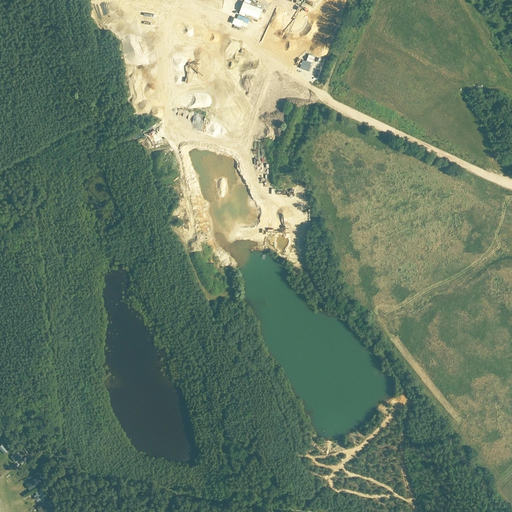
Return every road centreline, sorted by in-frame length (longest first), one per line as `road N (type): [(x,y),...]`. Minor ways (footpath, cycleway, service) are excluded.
road 1 (track): [(316,93),(295,151),(307,202),(299,236),(305,272),(328,303),(350,313),(404,393),(403,445),(417,511)]
road 2 (track): [(511,184),(319,95),(257,49)]
